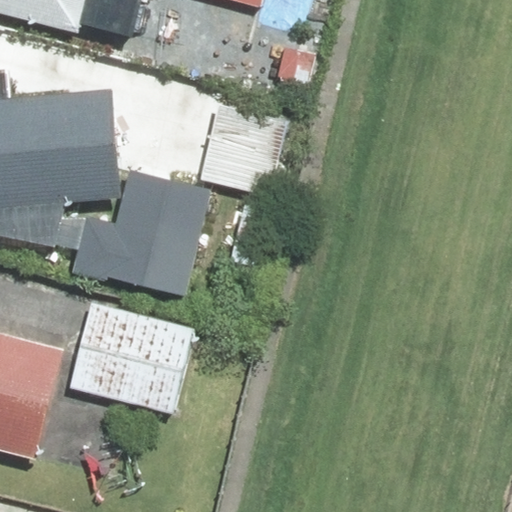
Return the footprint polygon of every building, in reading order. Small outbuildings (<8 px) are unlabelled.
[(0,0),(0,16),(81,36),(89,0),(0,0)] [(114,90),(0,100),(0,209),(123,199),(114,90)] [(215,103),(197,180),(272,197),(290,120),(215,103)] [(88,303),(68,393),(176,417),(196,327),(88,303)] [(65,351),(0,334),(0,452),(37,462),(65,351)]
